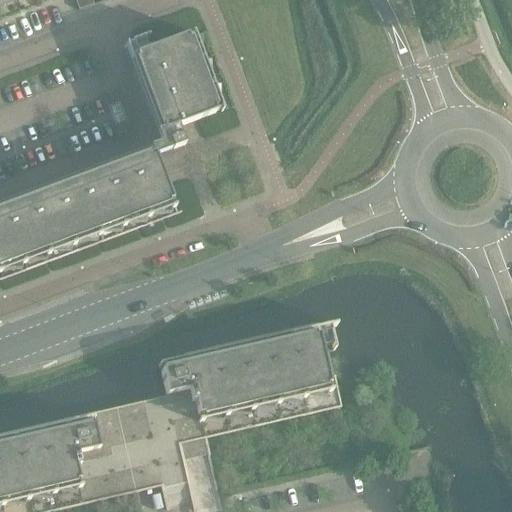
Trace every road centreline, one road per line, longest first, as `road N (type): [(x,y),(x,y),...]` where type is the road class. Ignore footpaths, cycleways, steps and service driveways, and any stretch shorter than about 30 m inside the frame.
road 1 (residential): [(261,255),(247,215),(0,309)]
road 2 (tertiary): [(0,353),(261,255)]
road 3 (residential): [(0,61),(162,0)]
road 4 (tertiary): [(405,177),(261,255)]
road 5 (tertiary): [(261,255),(416,212)]
road 6 (secondary): [(377,0),(427,131)]
road 7 (secondary): [(466,119),(415,0)]
road 8 (secondary): [(469,237),(511,354)]
